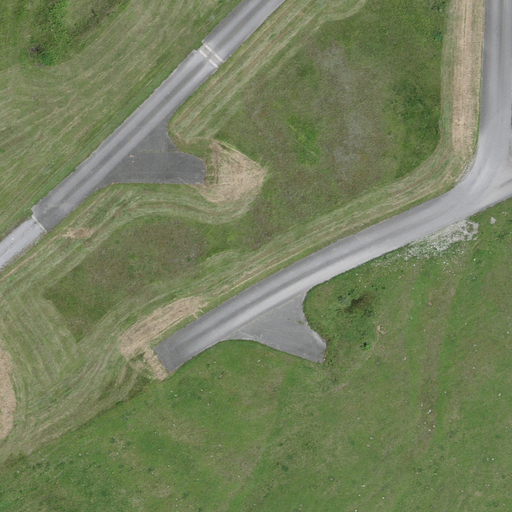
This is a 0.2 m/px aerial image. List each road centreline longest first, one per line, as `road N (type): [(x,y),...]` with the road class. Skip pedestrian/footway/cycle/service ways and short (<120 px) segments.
road 1 (track): [(162,360),(245,307),(511,176)]
road 2 (track): [(261,0),(0,253)]
road 3 (track): [(500,0),(496,138),(478,192)]
